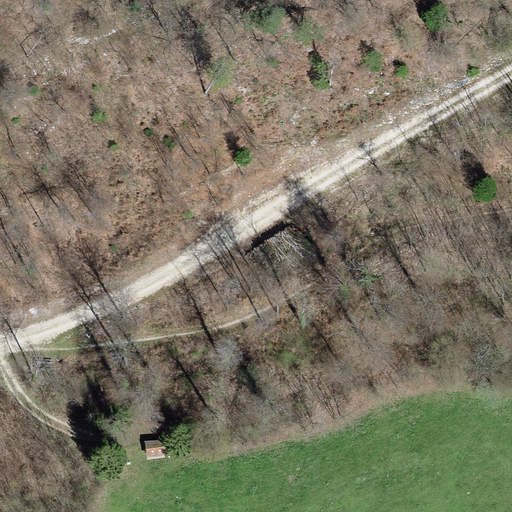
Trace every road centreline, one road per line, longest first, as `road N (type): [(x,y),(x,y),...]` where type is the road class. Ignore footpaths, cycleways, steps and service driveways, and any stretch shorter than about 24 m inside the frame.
road 1 (track): [(0,342),(165,278),(390,137),(511,72)]
road 2 (track): [(511,213),(174,336),(66,346),(9,340)]
road 3 (track): [(0,356),(32,403),(63,427),(131,442)]
